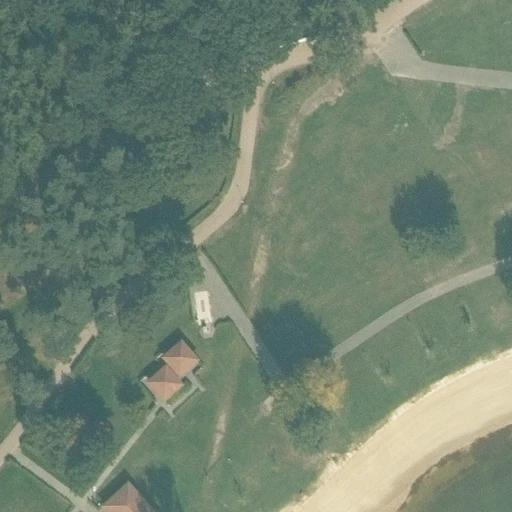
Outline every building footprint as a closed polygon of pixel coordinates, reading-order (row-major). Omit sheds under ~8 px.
[(438,17),(449,35),(469,22),(458,4),(438,17)] [(411,37),(413,54),(435,51),(432,33),(411,37)] [(384,217),(394,257),(422,251),(420,241),(445,235),(438,204),(384,217)] [(166,368),(145,387),(163,407),(183,389),(178,383),(198,364),(180,344),(160,362),(166,368)] [(100,510),(101,511),(152,511),(127,485),(100,510)]
